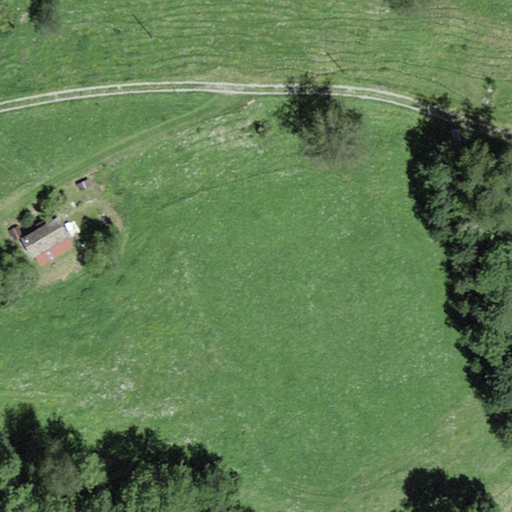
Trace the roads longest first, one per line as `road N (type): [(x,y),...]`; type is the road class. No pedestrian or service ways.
road 1 (track): [(0,106),(106,89),(338,90),(511,136)]
road 2 (track): [(245,89),(0,212)]
